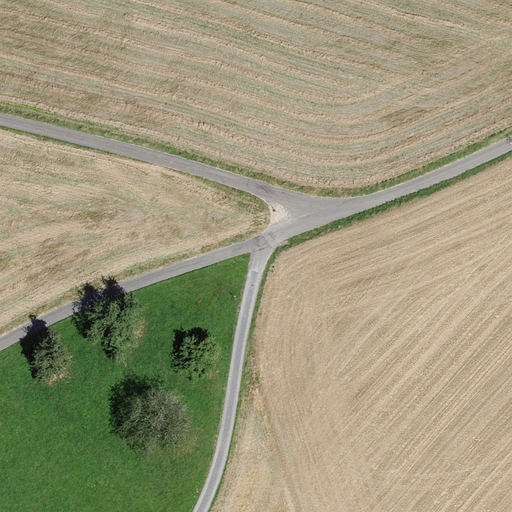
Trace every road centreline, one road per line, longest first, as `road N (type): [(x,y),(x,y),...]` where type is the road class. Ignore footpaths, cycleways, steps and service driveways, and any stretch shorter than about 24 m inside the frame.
road 1 (unclassified): [(0,127),(246,185),(329,217)]
road 2 (track): [(264,239),(201,511)]
road 3 (unclassified): [(511,142),(329,217)]
